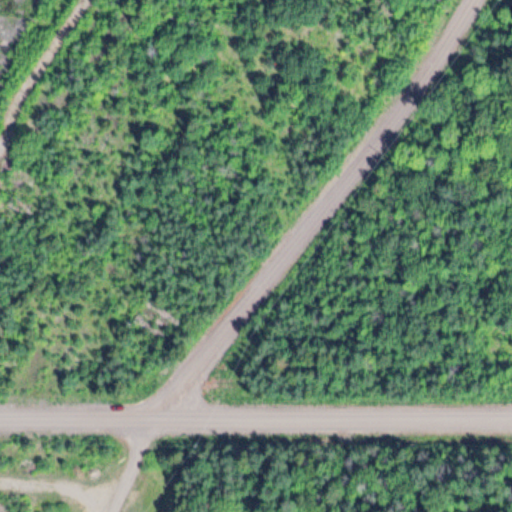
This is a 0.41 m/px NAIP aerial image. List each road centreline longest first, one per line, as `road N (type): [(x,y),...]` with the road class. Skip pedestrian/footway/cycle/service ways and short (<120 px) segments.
road 1 (residential): [(155,423),(420,91),(478,0)]
road 2 (residential): [(0,422),(511,419)]
